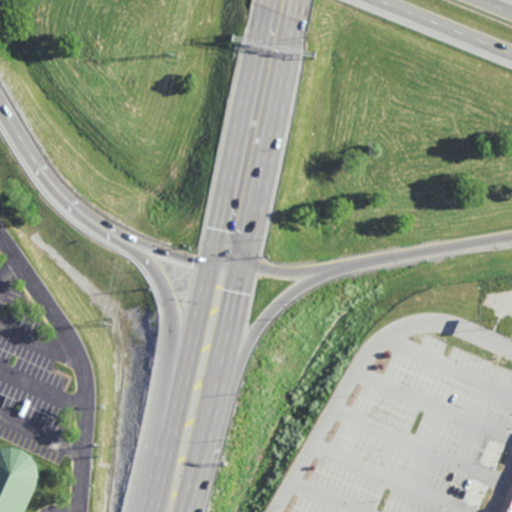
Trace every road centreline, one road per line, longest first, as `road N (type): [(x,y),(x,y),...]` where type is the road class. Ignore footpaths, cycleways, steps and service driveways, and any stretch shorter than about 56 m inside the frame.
road 1 (residential): [(80,511),(82,361),(0,234)]
road 2 (motorway): [(113,236),(159,276),(174,318),(148,511)]
road 3 (motorway): [(194,511),(255,336),(286,298),(331,270)]
road 4 (primary): [(224,267),(281,14)]
road 5 (primary): [(168,511),(224,267)]
road 6 (motorway): [(331,270),(511,237)]
road 7 (motorway): [(0,99),(53,185),(113,236)]
road 8 (motorway): [(368,0),(511,56)]
